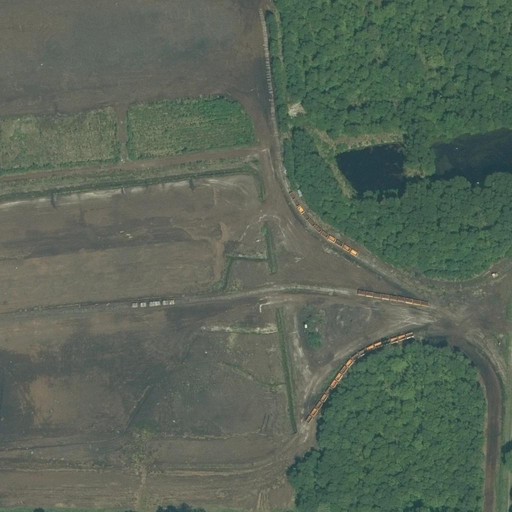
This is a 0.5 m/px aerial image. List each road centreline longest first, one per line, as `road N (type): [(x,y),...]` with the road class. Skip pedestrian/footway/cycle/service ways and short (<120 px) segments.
road 1 (track): [(487,511),(487,362),(467,335),(423,306)]
road 2 (track): [(508,511),(511,331)]
